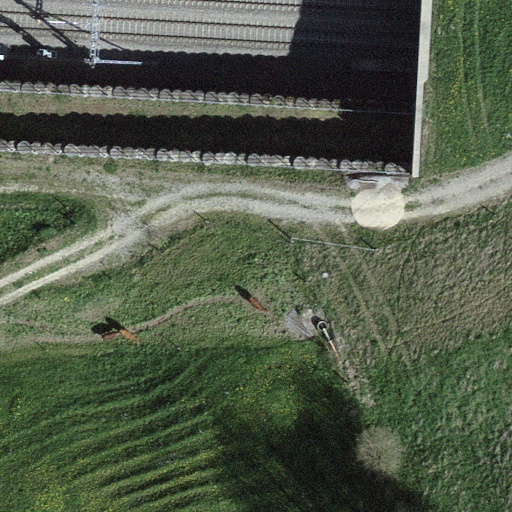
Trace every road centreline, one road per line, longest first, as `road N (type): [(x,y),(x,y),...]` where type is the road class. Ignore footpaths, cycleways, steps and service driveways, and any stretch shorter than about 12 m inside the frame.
road 1 (track): [(0,292),(214,192),(339,210),(400,207),(511,170)]
road 2 (track): [(0,181),(214,192)]
